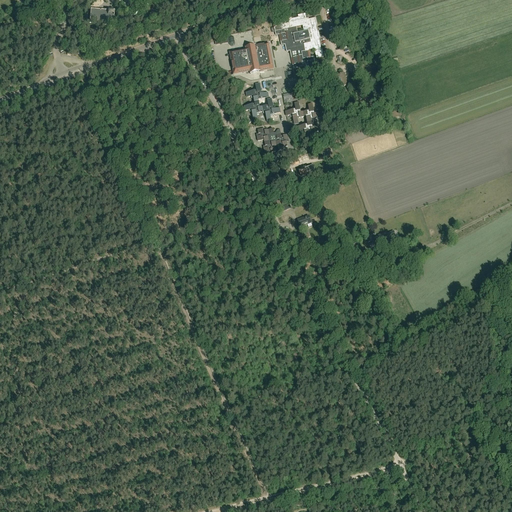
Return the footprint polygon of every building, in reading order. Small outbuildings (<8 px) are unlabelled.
[(100,12),(91,11),(90,25),(100,26),(113,27),(114,13),(113,13),(110,13),(100,12)] [(324,57),(323,50),(321,50),(319,40),(320,40),(319,32),(317,33),(316,26),(317,26),(316,18),(307,20),(305,14),(298,16),(298,18),(292,19),(291,18),(284,20),(285,23),(281,24),(281,23),(273,24),(276,35),(279,35),(281,45),(285,45),(286,52),(290,51),(291,55),(292,59),(294,69),(297,68),(299,75),(302,75),(306,74),(310,73),(309,69),(313,69),(316,68),(314,57),(310,58),(309,51),(315,49),(316,59),(324,57)] [(224,38),(214,40),(215,42),(216,46),(229,43),(228,37),(224,38)] [(246,50),(230,53),(234,74),(250,71),(250,73),(255,72),(260,71),(273,69),(268,44),(255,47),(245,48),(246,50)] [(318,69),(326,67),(324,59),(316,61),(318,69)] [(347,86),(344,73),(339,74),(340,75),(336,76),(336,75),(331,76),(334,89),(347,86)] [(262,94),(260,88),(260,83),(255,84),(256,88),(254,89),(254,91),(250,92),(246,93),(247,98),(251,97),(251,98),(253,98),(255,104),(248,105),(244,106),(245,111),(249,110),(250,112),(252,112),(253,116),(253,120),(258,120),(257,115),(259,115),(259,112),(265,111),(267,122),(271,121),(271,117),(273,117),(272,115),(281,113),(280,108),(276,109),(275,107),(273,107),(272,103),(268,104),(268,106),(260,108),(258,100),(265,98),(264,94),(262,94)] [(301,113),(299,102),(294,103),(295,107),(293,108),(293,110),(285,112),(286,116),(290,115),(290,117),(293,117),(293,121),(298,120),(298,118),(306,116),(307,125),(301,126),(302,131),(304,130),(305,137),(306,141),(310,140),(310,136),(312,135),(312,133),(320,132),(319,127),(315,128),(315,126),(312,126),(311,120),(322,118),(321,113),(317,114),(316,112),(314,113),(313,108),(312,104),(308,105),(309,109),(307,110),(307,112),(301,113)] [(263,131),(262,129),(258,129),(259,136),(257,136),(257,141),(264,140),(265,148),(263,148),(264,153),(270,152),(271,154),(275,153),(274,147),(282,145),(283,147),(287,146),(286,140),(288,140),(288,135),(281,136),(280,130),(277,130),(276,133),(274,133),(273,129),(263,131)] [(309,176),(310,175),(309,174),(312,173),(310,166),(299,170),(301,177),(306,175),(306,176),(307,177),(309,176)] [(308,228),(312,226),(308,216),(297,220),(300,227),(307,224),(308,228)] [(381,243),(386,241),(385,240),(388,239),(386,233),(378,236),(374,238),(376,243),(380,241),(381,243)]
